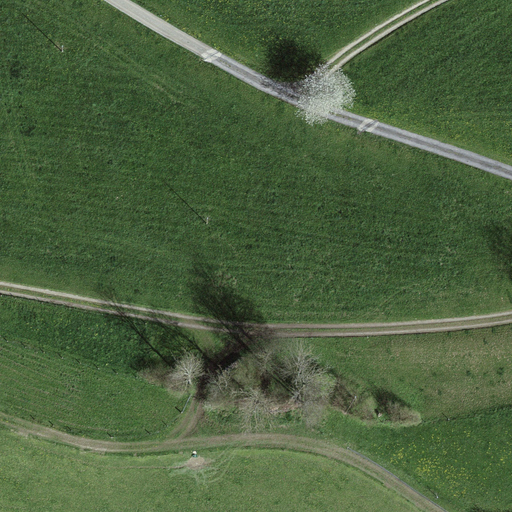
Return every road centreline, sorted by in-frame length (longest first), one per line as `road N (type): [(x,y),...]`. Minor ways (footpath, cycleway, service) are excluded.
road 1 (track): [(153,447),(253,439),(328,447),(436,511)]
road 2 (track): [(292,94),(438,0)]
